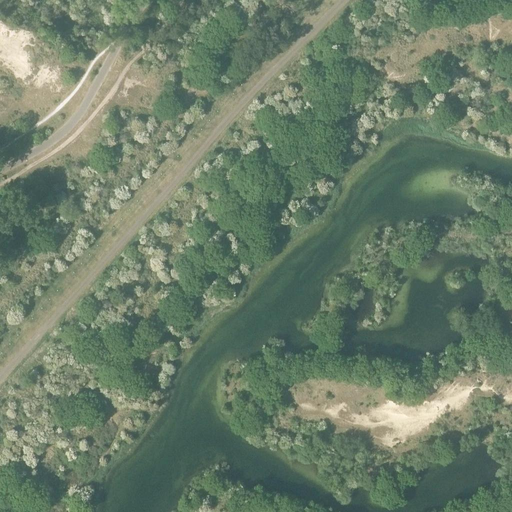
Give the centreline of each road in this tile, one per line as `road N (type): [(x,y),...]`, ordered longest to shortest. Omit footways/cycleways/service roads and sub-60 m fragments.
road 1 (track): [(0,369),(339,0)]
road 2 (unknown): [(0,185),(82,129),(182,0)]
